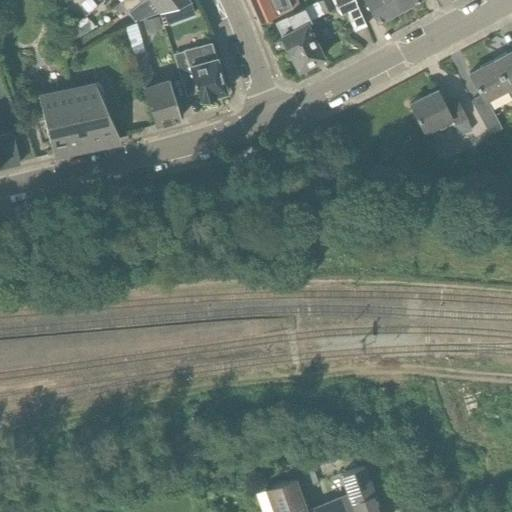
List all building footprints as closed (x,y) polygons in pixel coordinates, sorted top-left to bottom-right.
[(123,0),(112,9),(117,16),(125,9),(128,13),(132,10),(144,0),(123,0)] [(144,0),(132,10),(140,21),(190,0),(189,0),(144,0)] [(299,6),(297,1),(296,0),(248,0),(259,24),(299,6)] [(310,20),(335,8),(331,0),(320,0),(274,22),(283,39),(283,43),(287,52),(289,52),(298,71),(300,70),(303,70),(311,66),(312,63),(323,58),(307,24),(311,22),(310,20)] [(356,3),(355,1),(354,0),(331,0),(335,8),(340,17),(347,14),(355,32),(366,27),(356,3)] [(394,1),(393,0),(364,0),(376,23),(386,18),(387,20),(400,13),(394,1)] [(393,0),(394,1),(400,13),(413,7),(411,4),(419,0),(393,0)] [(158,16),(145,19),(149,33),(162,30),(158,16)] [(82,35),(91,30),(87,23),(78,28),(82,35)] [(82,35),(78,28),(76,25),(68,30),(74,41),(82,36),(82,35)] [(226,93),(214,52),(214,53),(211,43),(174,55),(181,78),(192,75),(200,101),(226,93)] [(511,50),(493,61),(511,96),(511,50)] [(155,126),(181,119),(168,80),(155,84),(145,52),(134,56),(155,126)] [(511,97),(511,96),(493,61),(469,74),(481,96),(471,101),(489,135),(502,128),(487,100),(508,89),(511,97)] [(96,84),(72,89),(38,96),(52,151),(119,137),(96,84)] [(472,130),(466,118),(456,99),(445,105),(437,90),(410,104),(425,132),(450,120),(459,137),(472,130)] [(0,168),(19,164),(19,162),(13,134),(9,132),(0,133),(0,168)] [(339,442),(321,444),(323,459),(342,457),(339,442)] [(294,478),(312,472),(304,450),(286,456),(294,478)] [(363,465),(341,473),(349,495),(308,511),(354,511),(355,511),(352,502),(373,494),(363,465)] [(305,511),(294,479),(265,490),(273,511),(305,511)] [(379,511),(373,494),(352,502),(355,511),(354,511),(379,511)]
